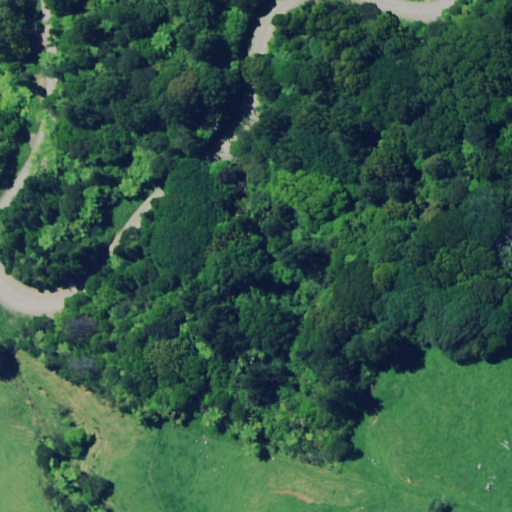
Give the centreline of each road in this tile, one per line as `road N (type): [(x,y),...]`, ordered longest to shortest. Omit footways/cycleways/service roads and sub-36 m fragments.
road 1 (unclassified): [(257,0),(217,100),(118,187),(73,242),(27,259),(0,253)]
road 2 (unclassified): [(0,158),(14,140),(23,101),(27,0)]
